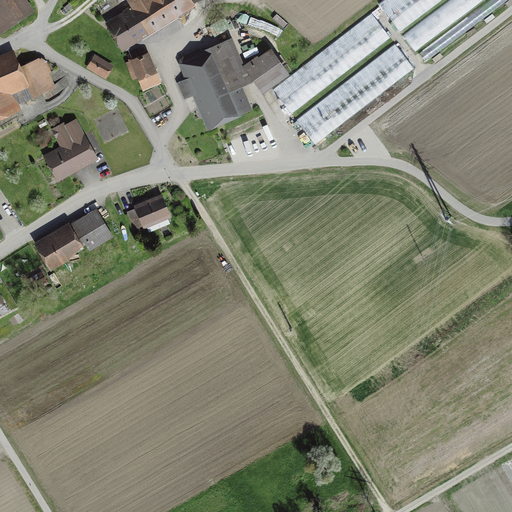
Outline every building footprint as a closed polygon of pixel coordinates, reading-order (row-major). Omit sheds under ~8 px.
[(0,0),(0,33),(1,35),(36,10),(28,0),(0,0)] [(190,1),(189,0),(128,0),(132,6),(126,10),(129,15),(112,26),(122,44),(190,1)] [(384,0),(378,5),(399,32),(440,0),(384,0)] [(439,33),(446,42),(505,0),(482,0),(483,1),(439,33)] [(274,88),(292,112),(391,37),(373,13),(274,88)] [(241,87),(252,81),(241,66),(244,64),(231,38),(176,59),(184,79),(176,83),(184,99),(190,95),(203,126),(210,130),(252,109),(241,87)] [(425,59),(443,46),(437,39),(419,51),(425,59)] [(394,45),(297,120),(314,146),(412,69),(394,45)] [(0,124),(0,125),(0,124),(0,120),(24,109),(17,94),(30,88),(33,96),(56,86),(42,56),(24,64),(16,48),(0,55),(0,124)] [(244,64),(241,66),(252,81),(260,93),(287,74),(269,48),(257,57),(256,55),(244,64)] [(159,82),(148,55),(146,56),(143,49),(129,55),(144,88),(159,82)] [(109,67),(94,58),(89,65),(104,74),(109,67)] [(99,158),(77,118),(66,125),(64,122),(51,129),(61,146),(44,156),(58,181),(99,158)] [(171,217),(161,194),(133,206),(134,209),(125,213),(133,232),(142,228),(142,230),(171,217)] [(115,236),(97,208),(72,224),(71,221),(35,243),(52,271),(72,259),(73,262),(93,250),(115,236)]
